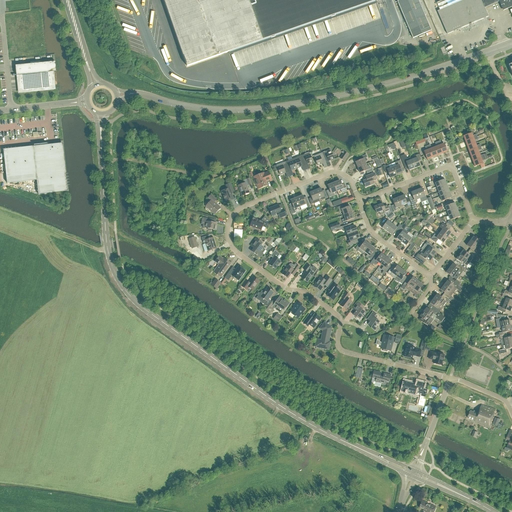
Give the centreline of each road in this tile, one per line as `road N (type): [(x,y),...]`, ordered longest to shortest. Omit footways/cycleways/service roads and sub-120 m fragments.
road 1 (secondary): [(360,449),(289,412),(130,296),(107,250),(100,138)]
road 2 (secondary): [(135,93),(219,110),(296,104),(510,44)]
road 3 (residential): [(340,322),(306,292),(287,289),(235,252),(227,230),(240,208),(329,172),(344,175),(359,201)]
road 4 (residential): [(472,220),(451,165),(359,201)]
road 5 (residential): [(450,378),(344,352),(336,341),(340,322)]
